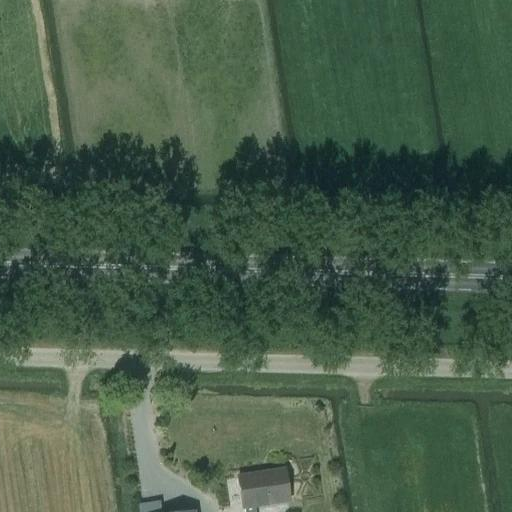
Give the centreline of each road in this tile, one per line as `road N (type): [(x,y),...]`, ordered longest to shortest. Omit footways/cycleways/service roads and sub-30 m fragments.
road 1 (unclassified): [(0,355),(511,371)]
road 2 (primary): [(511,278),(0,267)]
